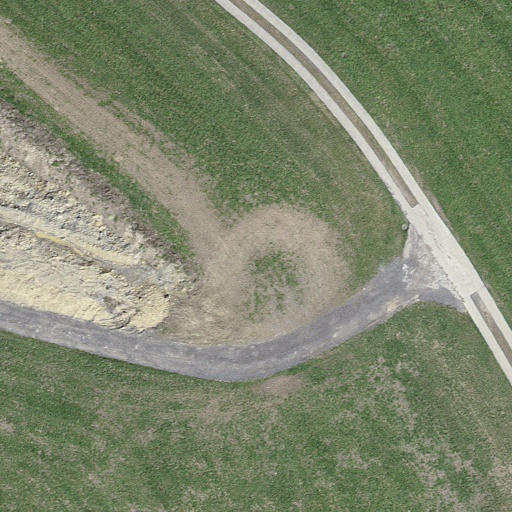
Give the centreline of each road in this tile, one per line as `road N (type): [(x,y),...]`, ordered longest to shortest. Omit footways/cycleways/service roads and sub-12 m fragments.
road 1 (track): [(444,250),(332,346),(270,365),(212,367),(0,317)]
road 2 (unclassified): [(229,0),(348,108),(511,360)]
